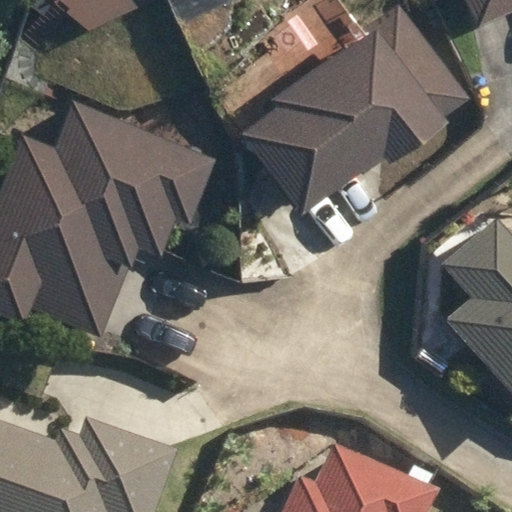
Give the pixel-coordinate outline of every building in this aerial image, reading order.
[(278,0),(167,0),(206,89),(287,13),(278,0)] [(511,0),(463,0),(470,13),(496,0),(511,0)] [(389,3),(268,91),(273,98),(232,128),(285,201),(374,137),(380,145),(454,91),(389,3)] [(21,125),(0,176),(0,301),(19,310),(22,301),(91,330),(129,239),(150,248),(165,212),(177,216),(204,152),(68,96),(52,137),(21,125)] [(447,305),(511,383),(511,233),(492,210),(438,255),(465,289),(447,305)] [(0,511),(148,511),(167,459),(77,428),(72,441),(53,435),(48,448),(0,431),(0,511)] [(419,511),(429,491),(327,447),(309,489),(291,482),(278,511),(419,511)]
